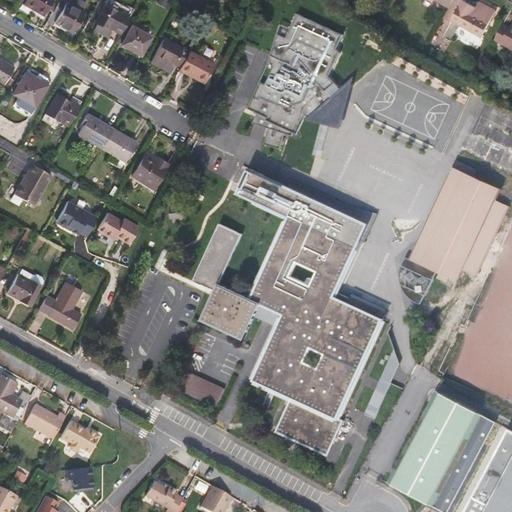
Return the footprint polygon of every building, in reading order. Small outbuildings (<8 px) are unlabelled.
[(26,0),(24,4),(44,16),(53,0),(26,0)] [(75,0),(74,0),(60,0),(53,14),(58,17),(53,26),(56,28),(57,26),(67,32),(72,35),(83,16),(78,13),(71,8),(75,0)] [(75,0),(71,8),(78,13),(83,5),(75,0)] [(169,1),(167,0),(158,0),(156,5),(165,9),(169,1)] [(454,0),(434,0),(450,8),(454,0)] [(452,21),(482,38),(491,22),(496,11),(485,5),(484,7),(478,4),(476,8),(462,0),(454,0),(450,8),(444,19),(451,23),(452,21)] [(106,29),(108,26),(111,28),(120,33),(130,16),(119,10),(118,13),(104,6),(95,23),(96,23),(106,29)] [(250,110),(257,113),(266,118),(265,120),(278,126),(277,130),(268,127),(268,128),(263,144),(279,149),(284,133),(292,136),(293,133),(296,134),(305,115),(308,117),(310,118),(321,109),(320,108),(330,98),(331,99),(332,98),(326,90),(333,84),(335,86),(336,85),(328,76),(338,53),(339,53),(339,52),(336,48),(342,34),(296,13),(285,37),(276,33),(270,52),(269,55),(271,56),(267,64),(272,67),(266,80),(250,110)] [(53,14),(47,23),(53,26),(58,17),(53,14)] [(106,29),(96,23),(92,29),(107,37),(111,28),(108,26),(106,29)] [(504,24),(495,40),(511,49),(511,23),(511,24),(509,28),(504,24)] [(132,26),(122,44),(140,55),(150,37),(132,26)] [(175,63),(182,66),(190,51),(191,50),(184,46),(182,48),(163,38),(150,62),(163,69),(167,61),(174,64),(175,63)] [(182,66),(180,70),(187,74),(189,71),(206,80),(215,64),(190,51),(182,66)] [(0,81),(4,84),(15,67),(0,59),(0,81)] [(167,61),(163,69),(170,72),(174,64),(167,61)] [(189,71),(187,74),(204,83),(206,80),(189,71)] [(20,98),(34,106),(47,85),(26,72),(13,94),(20,98)] [(351,86),(354,76),(340,88),(336,85),(335,86),(333,84),(326,90),(332,98),(331,99),(330,98),(320,108),(321,109),(310,118),(308,117),(305,119),(320,123),(328,125),(339,127),(351,86)] [(67,125),(82,100),(73,94),(69,100),(57,93),(45,113),(67,125)] [(34,106),(20,98),(16,105),(30,113),(34,106)] [(511,115),(495,108),(489,122),(506,130),(511,116),(511,115)] [(266,118),(257,113),(254,118),(252,123),(255,124),(268,128),(268,127),(277,130),(278,126),(265,120),(266,118)] [(78,134),(103,148),(114,130),(89,115),(78,134)] [(328,125),(320,123),(312,154),(314,155),(320,156),(328,125)] [(137,143),(114,130),(103,148),(125,161),(137,143)] [(511,150),(472,133),(465,151),(511,171),(511,150)] [(156,157),(155,159),(146,153),(132,176),(153,189),(168,164),(156,157)] [(421,236),(410,258),(438,271),(439,272),(437,277),(446,282),(449,277),(458,281),(463,270),(476,276),(509,206),(496,199),(501,188),(474,176),(477,169),(457,159),(421,236)] [(51,175),(32,164),(27,173),(28,173),(26,178),(24,177),(14,194),(34,205),(51,175)] [(351,298),(349,303),(335,296),(337,291),(358,248),(373,214),(348,207),(290,180),(286,190),(270,182),(247,171),(241,183),(235,197),(288,222),(252,299),(220,284),(242,237),(219,227),(195,280),(192,285),(210,293),(215,295),(203,320),(224,329),(228,331),(244,339),(259,309),(261,303),(285,314),(282,319),(254,380),(286,395),(292,398),(276,432),(327,455),(343,421),(338,418),(343,407),(356,379),(360,370),(373,342),(375,339),(380,328),(387,311),(353,295),(351,298)] [(97,218),(67,202),(57,220),(58,224),(64,227),(70,230),(78,235),(79,232),(87,237),(97,218)] [(184,204),(170,205),(171,224),(185,223),(184,204)] [(107,212),(98,230),(113,238),(115,234),(122,238),(122,239),(129,243),(139,226),(124,217),(122,220),(107,212)] [(438,271),(410,258),(407,257),(402,265),(401,271),(401,279),(402,286),(406,293),(412,299),(421,304),(438,271)] [(21,268),(18,274),(41,286),(43,281),(42,277),(36,273),(32,274),(21,268)] [(18,274),(7,293),(30,305),(41,286),(18,274)] [(46,295),(38,309),(47,314),(47,315),(73,329),(81,314),(72,309),(82,291),(65,281),(55,300),(46,295)] [(337,291),(335,296),(349,303),(351,298),(337,291)] [(261,303),(259,309),(266,312),(274,316),(282,319),(285,314),(261,303)] [(376,392),(365,414),(376,418),(393,384),(403,364),(397,350),(381,382),(376,392)] [(188,371),(179,390),(216,407),(225,389),(188,371)] [(0,374),(0,411),(13,419),(22,401),(11,395),(17,384),(0,374)] [(174,391),(164,385),(161,391),(171,396),(174,391)] [(444,511),(446,511),(497,418),(439,387),(389,482),(428,503),(433,506),(442,511),(444,511)] [(24,423),(53,439),(65,416),(59,413),(57,416),(35,404),(24,423)] [(77,425),(70,421),(60,439),(67,443),(68,441),(71,443),(69,447),(70,450),(74,452),(77,451),(79,448),(89,453),(99,436),(89,430),(87,432),(85,431),(76,426),(77,425)] [(511,511),(511,426),(464,511),(511,511)] [(93,490),(90,468),(66,471),(68,481),(71,480),(73,491),(78,490),(82,489),(82,491),(93,490)] [(164,511),(174,511),(182,498),(180,497),(181,494),(168,487),(167,489),(162,486),(153,481),(145,496),(167,509),(164,511)] [(199,482),(196,489),(206,493),(209,486),(199,482)] [(0,511),(8,511),(17,496),(0,486),(0,511)] [(223,511),(232,497),(212,486),(200,507),(208,511),(223,511)] [(45,496),(36,511),(55,511),(53,511),(57,503),(45,496)] [(182,498),(174,511),(181,511),(188,499),(183,497),(182,498)]
